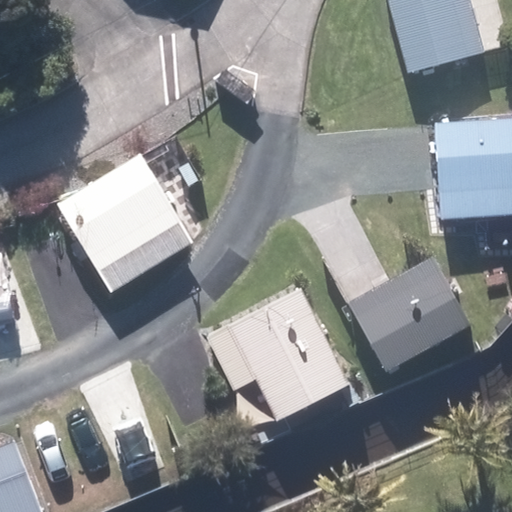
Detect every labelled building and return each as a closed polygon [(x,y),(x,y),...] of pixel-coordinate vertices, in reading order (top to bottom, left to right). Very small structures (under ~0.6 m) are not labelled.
[(492,63),(474,0),(390,0),(414,85),(492,63)] [(511,128),(443,134),(451,231),(511,225),(511,128)] [(148,163),(64,208),(101,278),(185,233),(148,163)] [(448,269),(378,305),(411,372),(453,351),(450,342),(476,327),(448,269)] [(307,298),(218,345),(247,400),(266,390),(290,435),(361,398),(307,298)] [(87,427),(48,441),(68,494),(162,458),(133,381),(77,402),(87,427)]
